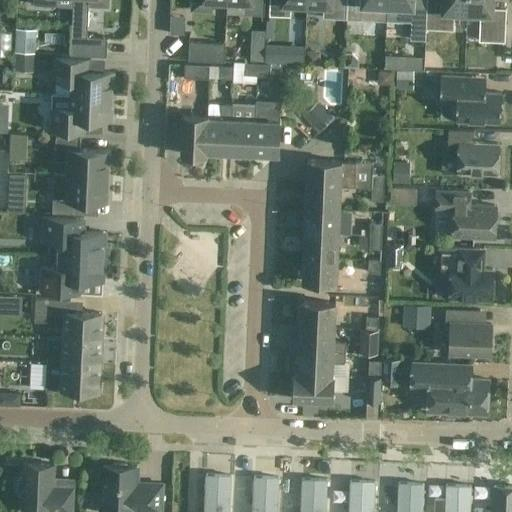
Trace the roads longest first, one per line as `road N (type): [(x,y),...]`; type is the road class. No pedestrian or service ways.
road 1 (residential): [(250,431),(260,201),(149,195)]
road 2 (residential): [(511,440),(250,431)]
road 3 (residential): [(137,424),(149,195)]
road 4 (residential): [(149,195),(158,0)]
road 5 (residential): [(137,424),(0,419)]
